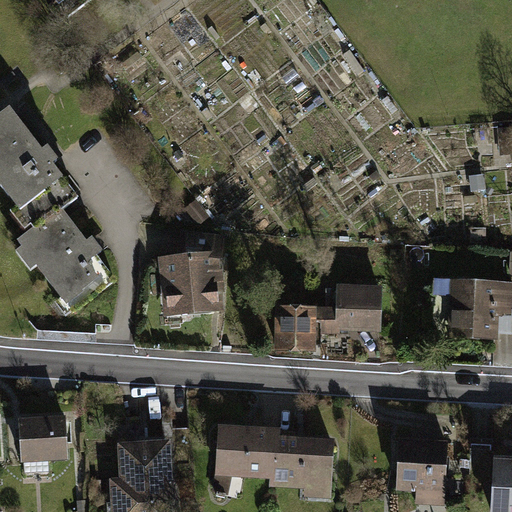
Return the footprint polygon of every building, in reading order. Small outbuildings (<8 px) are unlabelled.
[(54,0),(56,2),(45,10),(57,27),(68,19),(86,6),(94,0),(54,0)] [(13,106),(0,115),(0,178),(34,223),(18,235),(24,244),(17,250),(28,265),(37,259),(65,298),(101,272),(90,257),(103,248),(98,241),(92,233),(86,238),(63,206),(78,195),(52,160),(59,155),(54,148),(49,143),(43,147),(13,106)] [(225,237),(182,233),(176,257),(159,259),(166,316),(225,311),(219,268),(225,237)] [(511,281),(453,277),(449,336),(495,339),(497,314),(511,315),(511,281)] [(341,307),(320,306),(319,333),(341,334),(342,329),(382,330),(383,285),(342,283),(341,307)] [(319,333),(320,306),(279,305),(277,349),(319,350),(319,333)] [(67,421),(20,422),(20,457),(68,456),(67,421)] [(277,479),(281,434),(281,429),(221,424),(215,494),(231,495),(233,475),(277,479)] [(336,439),(281,434),(277,479),(276,485),(308,488),(307,496),(331,498),(336,439)] [(448,440),(399,438),(396,493),(417,494),(416,506),(445,507),(448,440)] [(168,511),(166,442),(124,444),(119,444),(120,478),(112,479),(112,511),(168,511)] [(511,511),(511,462),(497,462),(493,511),(511,511)]
